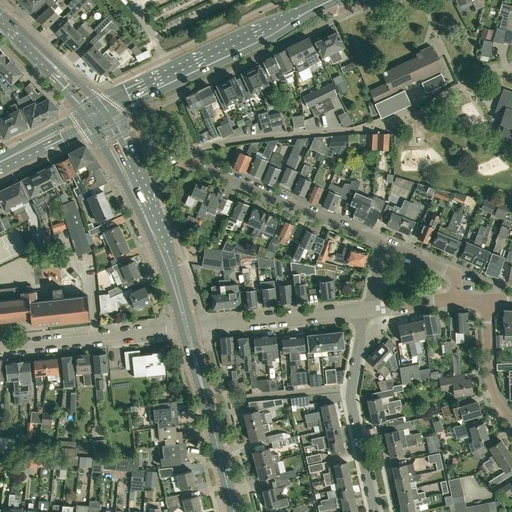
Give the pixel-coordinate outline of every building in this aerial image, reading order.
[(23,0),(21,2),(30,12),(39,4),(43,8),(51,0),(23,0)] [(46,27),(53,20),(58,15),(54,10),(58,6),(52,0),(48,4),(50,7),(37,19),(46,27)] [(72,10),(80,2),(81,0),(73,0),(68,5),(72,10)] [(457,0),(459,5),(469,0),(470,0),(476,10),(483,6),(480,0),(457,0)] [(80,2),(72,10),(65,16),(69,20),(83,6),(80,2)] [(511,12),(504,10),(499,28),(511,31),(511,12)] [(107,16),(93,29),(98,34),(101,31),(111,21),(107,16)] [(64,41),(76,30),(67,20),(55,31),(64,41)] [(111,21),(101,31),(104,34),(110,29),(114,29),(115,31),(118,28),(111,21)] [(76,30),(64,41),(73,50),(80,44),(89,35),(80,25),(76,30)] [(481,37),(491,39),(493,30),(484,27),(481,37)] [(94,45),(104,35),(104,34),(101,31),(83,47),(87,51),(82,56),(91,65),(102,54),(94,45)] [(331,35),(326,37),(337,61),(342,59),(338,49),(343,47),(337,32),(336,32),(334,32),(331,33),(331,35)] [(309,37),(298,43),(309,66),(313,64),(311,60),(318,57),(315,52),(316,52),(309,37)] [(316,42),(315,42),(320,51),(322,57),(328,54),(332,64),(337,61),(326,37),(321,39),(320,39),(317,40),(316,42)] [(493,41),(491,41),(483,39),(480,55),(490,57),(493,41)] [(298,43),(286,48),(293,62),(294,62),(298,69),(304,66),(305,68),(309,66),(298,43)] [(442,74),(443,73),(430,46),(419,51),(419,52),(420,52),(421,55),(418,56),(418,55),(417,56),(382,73),(386,81),(385,82),(386,83),(369,91),(375,103),(375,104),(381,117),(410,104),(404,90),(402,91),(400,87),(422,77),(424,82),(422,83),(427,92),(446,84),(442,74)] [(291,73),(295,71),(284,49),(284,50),(274,55),(283,73),(285,79),(292,76),(291,73)] [(149,56),(150,56),(147,50),(146,51),(139,55),(141,60),(149,56)] [(109,74),(117,67),(121,63),(113,55),(111,57),(105,51),(102,54),(91,65),(100,75),(101,73),(103,75),(106,71),(109,74)] [(274,54),(262,60),(270,75),(277,72),(281,81),(285,79),(283,73),(274,55),(274,54)] [(0,78),(3,75),(14,64),(5,55),(0,60),(0,78)] [(19,71),(20,70),(14,64),(3,75),(0,78),(0,83),(1,85),(0,86),(0,92),(4,91),(10,88),(8,86),(12,82),(22,73),(19,71)] [(250,69),(259,89),(267,85),(269,89),(272,87),(273,84),(264,67),(264,68),(261,70),(259,65),(250,69)] [(251,93),(259,89),(250,69),(241,73),(243,78),(240,80),(249,99),(253,97),(251,93)] [(341,82),(343,81),(340,75),(333,78),(336,85),(336,84),(341,82)] [(249,99),(240,80),(236,81),(234,77),(225,81),(235,101),(243,97),(244,101),(249,99)] [(226,105),(235,101),(225,81),(216,85),(218,90),(215,91),(214,91),(224,111),(228,108),(226,105)] [(29,95),(20,99),(16,91),(20,90),(16,82),(10,88),(12,93),(19,106),(21,105),(31,126),(43,121),(34,103),(32,99),(29,95)] [(331,83),(317,90),(327,111),(334,108),(329,98),(336,94),(331,83)] [(40,92),(38,95),(28,84),(24,88),(29,95),(32,99),(34,103),(43,121),(56,114),(57,108),(48,99),(40,92)] [(286,84),(280,84),(282,94),(283,101),(289,100),(286,86),(286,84)] [(209,85),(197,91),(209,116),(214,114),(209,103),(216,99),(209,85)] [(511,92),(511,93),(506,91),(506,90),(503,89),(497,106),(505,108),(500,122),(505,124),(500,136),(511,140),(511,92)] [(317,90),(303,97),(308,108),(315,104),(320,114),(327,111),(317,90)] [(197,91),(185,97),(192,111),(199,108),(204,118),(204,119),(209,116),(197,91)] [(8,116),(16,134),(22,131),(21,129),(27,127),(16,104),(11,106),(14,113),(8,116)] [(269,119),(268,115),(267,112),(258,114),(260,122),(269,119)] [(271,127),(277,125),(274,114),(268,115),(269,119),(271,127)] [(9,135),(10,137),(16,134),(8,116),(1,119),(0,117),(0,129),(4,138),(9,135)] [(204,118),(204,119),(208,129),(213,138),(218,135),(218,134),(214,126),(209,116),(204,119),(204,118)] [(244,122),(243,119),(239,120),(236,122),(237,125),(239,127),(242,125),(245,124),(244,122)] [(234,132),(229,123),(229,122),(217,127),(222,138),(234,132)] [(377,149),(378,143),(378,133),(368,134),(368,145),(367,149),(377,149)] [(388,150),(388,144),(389,134),(378,133),(378,143),(377,149),(388,150)] [(368,134),(359,134),(359,144),(368,145),(368,134)] [(346,145),(346,144),(348,135),(332,136),(331,139),(330,138),(324,154),(329,156),(331,157),(335,146),(346,145)] [(409,136),(394,135),(393,143),(408,144),(409,136)] [(309,148),(324,154),(330,138),(326,137),(324,141),(314,137),(314,138),(313,138),(309,148)] [(274,149),(275,147),(278,140),(268,141),(261,158),(254,156),(248,172),(249,172),(249,174),(252,175),(253,174),(261,177),(268,161),(266,160),(271,149),(273,150),(274,149)] [(245,172),(252,157),(256,148),(256,147),(251,145),(250,145),(246,155),(238,152),(232,166),(245,172)] [(83,146),(68,153),(76,169),(86,165),(89,171),(92,169),(92,171),(79,177),(82,185),(86,192),(90,190),(108,182),(98,166),(95,160),(87,147),(83,146)] [(280,170),(280,169),(281,165),(280,163),(279,162),(282,155),(279,154),(274,152),(262,180),(274,185),(280,170)] [(291,186),(294,177),(296,171),(293,169),(298,158),(292,156),(287,167),(285,166),(279,180),(283,181),(283,183),(284,184),(284,185),(285,186),(287,187),(288,187),(289,186),(291,186)] [(75,170),(74,170),(68,158),(57,163),(64,179),(72,175),(78,188),(74,189),(77,196),(86,192),(82,185),(79,177),(75,170)] [(304,196),(308,187),(311,181),(303,178),(308,166),(304,164),(292,191),(304,196)] [(54,184),(58,183),(62,191),(67,189),(62,179),(60,180),(53,165),(46,169),(45,169),(53,185),(54,184)] [(323,178),(322,177),(325,169),(319,166),(311,184),(312,185),(306,199),(317,203),(325,183),(323,178)] [(53,185),(45,169),(32,176),(41,194),(42,194),(44,199),(49,197),(45,189),(52,186),(52,185),(53,185)] [(41,194),(32,176),(23,180),(33,201),(31,202),(38,216),(45,213),(39,202),(44,199),(42,194),(41,194)] [(21,201),(27,198),(19,182),(18,183),(17,182),(13,184),(12,186),(8,188),(20,212),(24,220),(29,218),(21,201)] [(346,198),(349,186),(349,182),(342,182),(340,186),(331,183),(321,205),(333,210),(339,196),(346,199),(346,198)] [(433,189),(416,183),(412,192),(429,199),(433,189)] [(201,201),(203,197),(207,187),(200,185),(200,186),(196,184),(194,190),(191,189),(185,204),(192,207),(196,199),(201,201)] [(349,186),(346,198),(358,203),(351,218),(361,223),(371,199),(355,192),(356,190),(349,186)] [(0,200),(6,213),(12,210),(15,215),(20,212),(8,188),(4,190),(2,189),(0,189),(0,200)] [(450,192),(436,189),(434,195),(446,201),(450,192)] [(77,196),(76,196),(79,202),(88,198),(98,222),(104,219),(114,215),(107,199),(106,194),(105,195),(103,191),(92,195),(90,190),(86,192),(77,196)] [(227,198),(223,196),(224,195),(216,191),(215,193),(211,191),(210,194),(207,192),(197,214),(204,217),(206,211),(215,215),(218,209),(221,210),(221,211),(228,214),(233,203),(226,200),(227,198)] [(371,199),(361,223),(372,228),(379,212),(380,212),(385,201),(373,196),(372,199),(371,199)] [(386,204),(380,218),(387,221),(386,225),(396,229),(406,207),(408,201),(403,199),(400,207),(392,204),(391,206),(386,204)] [(477,208),(481,201),(475,199),(471,205),(477,208)] [(491,213),(496,202),(484,199),(480,208),(491,213)] [(239,226),(249,205),(247,205),(248,204),(244,202),(242,203),(237,200),(225,227),(232,230),(235,224),(239,226)] [(62,205),(78,255),(89,251),(73,201),(62,205)] [(509,205),(499,203),(496,211),(506,214),(509,205)] [(253,207),(246,223),(255,227),(252,233),(256,235),(266,213),(253,207)] [(406,207),(396,229),(409,234),(415,221),(414,221),(409,219),(413,210),(406,207)] [(458,213),(443,249),(454,254),(460,241),(462,236),(456,233),(466,210),(461,207),(458,213)] [(445,228),(440,226),(432,244),(443,249),(458,213),(453,211),(445,228)] [(266,213),(256,235),(261,237),(264,231),(272,235),(279,219),(266,213)] [(427,242),(431,233),(439,216),(433,214),(428,226),(423,224),(417,238),(427,242)] [(0,218),(5,229),(12,226),(6,215),(0,218)] [(190,231),(192,227),(195,219),(189,216),(183,229),(190,231)] [(499,255),(503,244),(511,221),(504,219),(486,272),(490,273),(489,274),(494,276),(494,275),(497,276),(503,257),(499,255)] [(287,239),(290,234),(294,225),(284,221),(281,226),(279,225),(269,250),(276,253),(279,246),(278,245),(282,236),(287,239)] [(54,232),(66,228),(64,222),(52,226),(54,232)] [(102,225),(88,231),(90,236),(104,230),(102,225)] [(110,244),(123,238),(118,226),(104,231),(110,244)] [(310,249),(312,244),(316,235),(315,234),(315,233),(312,231),(310,232),(305,230),(299,244),(297,243),(292,256),(300,260),(306,247),(310,249)] [(478,247),(483,235),(478,233),(473,245),(466,242),(460,256),(460,258),(467,261),(467,259),(471,261),(478,247)] [(42,237),(43,250),(53,249),(52,244),(50,242),(49,236),(42,237)] [(115,256),(120,254),(129,250),(123,238),(110,244),(115,256)] [(216,248),(218,242),(213,239),(210,245),(212,246),(216,248)] [(332,242),(326,240),(319,260),(325,262),(332,242)] [(248,254),(251,249),(235,242),(233,248),(248,254)] [(318,242),(314,251),(321,254),(325,245),(318,242)] [(260,246),(257,256),(264,257),(268,250),(260,246)] [(222,259),(221,253),(221,250),(205,247),(204,256),(222,259)] [(366,253),(350,249),(344,247),(342,255),(336,253),(334,260),(353,266),(354,264),(363,266),(365,260),(366,260),(367,256),(366,255),(366,253)] [(482,266),(483,266),(489,252),(478,247),(471,261),(476,263),(475,265),(482,268),(482,266)] [(273,259),(276,253),(269,250),(268,250),(265,255),(273,259)] [(236,266),(235,255),(221,253),(222,259),(223,267),(236,266)] [(251,255),(248,254),(240,253),(241,261),(252,261),(251,255)] [(223,267),(222,259),(204,256),(202,266),(223,269),(223,267)] [(264,257),(257,256),(258,268),(275,266),(274,259),(264,257)] [(274,259),(275,266),(276,277),(277,292),(279,292),(280,302),(284,302),(284,304),(292,303),(292,301),(291,284),(283,285),(281,260),(274,259)] [(326,281),(324,268),(334,271),(336,265),(316,260),(315,268),(315,270),(317,270),(320,298),(334,296),(333,280),(326,281)] [(122,283),(130,279),(140,275),(133,261),(121,266),(120,262),(112,265),(114,270),(116,269),(122,283)] [(314,266),(291,262),(293,285),(294,285),(295,300),(300,300),(301,301),(304,301),(305,299),(307,299),(305,284),(300,284),(299,273),(304,273),(304,275),(315,273),(314,266)] [(249,274),(243,274),(246,305),(257,304),(255,290),(250,290),(249,274)] [(230,279),(224,280),(227,308),(233,307),(234,308),(238,307),(239,306),(240,306),(239,284),(231,285),(230,279)] [(223,292),(212,293),(213,309),(215,309),(216,310),(220,309),(221,308),(227,308),(224,280),(219,280),(220,289),(222,288),(223,292)] [(276,303),(274,287),(273,281),(260,282),(263,305),(276,303)] [(90,319),(89,309),(88,295),(37,301),(35,290),(32,291),(31,285),(0,288),(0,320),(30,318),(31,325),(90,319)] [(122,286),(108,292),(109,293),(109,297),(125,291),(122,286)] [(142,307),(142,305),(151,301),(144,287),(133,292),(131,288),(109,297),(111,311),(118,311),(116,299),(119,298),(120,300),(121,302),(122,303),(124,303),(126,303),(131,300),(135,308),(137,307),(138,309),(141,309),(142,307)] [(511,309),(503,310),(504,341),(511,340),(511,309)] [(464,342),(463,331),(469,331),(468,312),(454,312),(454,317),(448,317),(449,329),(455,329),(455,332),(456,331),(456,342),(464,342)] [(436,313),(420,315),(421,320),(424,333),(434,332),(436,343),(438,343),(439,354),(451,353),(450,341),(442,341),(441,331),(438,331),(436,313)] [(421,320),(410,323),(417,353),(421,352),(418,339),(425,337),(424,333),(421,320)] [(410,323),(398,326),(402,342),(409,341),(413,354),(417,353),(410,323)] [(336,332),(331,333),(334,355),(334,361),(339,360),(338,348),(344,348),(343,340),(345,340),(344,331),(342,331),(342,330),(336,330),(336,332)] [(326,331),(319,332),(321,350),(329,349),(330,361),(334,361),(334,355),(331,333),(326,333),(326,331)] [(308,364),(314,363),(313,351),(321,350),(319,332),(312,333),(313,335),(307,335),(309,348),(306,349),(308,364)] [(275,334),(265,336),(268,363),(279,362),(278,350),(277,350),(275,334)] [(296,336),(292,337),(295,364),(300,363),(299,351),(305,351),(303,336),(301,336),(300,335),(297,335),(296,336)] [(234,359),(233,346),(232,336),(219,338),(220,353),(226,353),(227,360),(234,359)] [(252,361),(250,346),(249,336),(249,339),(246,339),(246,338),(237,339),(239,354),(235,355),(236,363),(244,362),(245,370),(255,369),(254,360),(252,361)] [(265,336),(254,337),(255,352),(261,351),(263,363),(268,363),(265,336)] [(284,338),(282,338),(283,353),(289,353),(291,373),(290,374),(291,385),(297,385),(296,372),(296,368),(295,364),(292,337),(288,337),(288,336),(283,336),(284,338)] [(382,343),(374,351),(386,362),(389,359),(393,370),(398,367),(394,354),(382,343)] [(161,352),(152,353),(152,354),(148,355),(148,354),(144,355),(144,357),(140,357),(139,350),(124,352),(126,370),(132,369),(133,376),(146,375),(165,373),(164,358),(161,358),(161,352)] [(374,351),(367,359),(386,377),(390,372),(383,365),(386,362),(374,351)] [(106,354),(105,354),(103,353),(100,353),(98,355),(93,355),(96,388),(103,387),(102,372),(108,371),(106,354)] [(458,353),(451,354),(453,375),(460,374),(458,353)] [(90,371),(89,365),(88,355),(76,356),(77,372),(83,371),(84,385),(91,384),(90,371)] [(69,378),(74,377),(72,356),(61,358),(64,384),(67,383),(68,386),(70,386),(69,378)] [(60,382),(58,368),(57,358),(45,359),(47,375),(52,374),(53,383),(60,382)] [(40,376),(47,375),(45,359),(33,361),(36,385),(41,385),(40,376)] [(31,378),(30,371),(29,361),(17,362),(21,394),(32,392),(31,378)] [(21,396),(21,394),(17,362),(6,363),(8,381),(13,380),(14,386),(13,387),(14,405),(20,405),(21,396)] [(419,364),(399,367),(401,384),(421,381),(420,373),(419,364)] [(337,383),(335,371),(335,369),(325,370),(327,384),(337,383)] [(335,371),(337,383),(337,384),(342,384),(345,370),(335,371)] [(307,384),(306,374),(306,371),(296,372),(297,385),(307,384)] [(430,371),(420,373),(421,381),(431,379),(430,371)] [(321,385),(321,380),(316,380),(315,375),(309,375),(310,387),(321,385)] [(470,379),(456,381),(454,375),(439,378),(441,390),(453,388),(454,396),(472,393),(470,379)] [(378,381),(382,392),(394,390),(391,378),(386,379),(378,381)] [(227,380),(229,392),(238,391),(237,379),(227,380)] [(269,379),(256,380),(257,387),(263,392),(270,391),(269,380),(269,379)] [(272,380),(269,380),(270,391),(277,391),(276,384),(274,382),(272,382),(272,380)] [(368,407),(369,407),(370,412),(383,409),(388,408),(395,407),(401,405),(399,399),(394,401),(392,396),(395,395),(394,390),(382,392),(383,397),(367,400),(367,401),(366,401),(366,402),(367,406),(368,407)] [(291,406),(309,404),(308,396),(290,398),(291,406)] [(260,409),(275,406),(274,399),(258,401),(260,409)] [(177,406),(171,407),(170,402),(148,404),(150,424),(160,422),(160,426),(160,427),(175,425),(179,425),(177,406)] [(444,417),(461,412),(463,419),(480,414),(477,402),(454,409),(452,404),(441,407),(444,417)] [(323,417),(336,415),(334,403),(321,406),(322,412),(305,416),(306,421),(323,417)] [(40,422),(42,407),(37,406),(37,411),(32,411),(31,421),(29,421),(26,439),(30,439),(32,422),(40,422)] [(42,406),(42,407),(40,422),(42,423),(41,434),(51,435),(53,412),(47,412),(47,408),(45,406),(42,406)] [(372,424),(384,422),(386,426),(403,422),(402,417),(386,420),(383,409),(370,412),(371,418),(370,418),(369,419),(370,423),(371,424),(372,424)] [(244,417),(241,418),(243,425),(246,424),(247,428),(266,423),(263,412),(259,413),(258,410),(243,414),(244,417)] [(326,429),(339,426),(336,415),(323,417),(306,421),(307,427),(319,425),(320,431),(326,429)] [(266,423),(247,428),(250,441),(265,437),(264,432),(269,431),(267,423),(266,423)] [(483,423),(469,427),(468,423),(449,428),(451,433),(453,432),(454,433),(464,430),(466,436),(472,434),(474,441),(468,443),(471,452),(483,445),(481,439),(488,437),(483,423)] [(176,432),(175,425),(160,427),(160,426),(154,427),(155,440),(164,439),(164,444),(164,445),(180,443),(183,443),(182,431),(176,432)] [(341,438),(339,426),(326,429),(327,435),(311,438),(312,444),(316,444),(341,438)] [(402,429),(385,433),(387,445),(416,438),(421,437),(420,432),(411,434),(411,433),(404,435),(402,429)] [(266,443),(272,441),(291,437),(290,434),(284,432),(281,433),(265,437),(266,443)] [(436,434),(425,436),(428,453),(441,450),(436,434)] [(291,437),(272,441),(273,447),(299,441),(298,435),(291,437)] [(329,447),(331,453),(344,450),(341,438),(316,444),(318,449),(329,447)] [(416,438),(387,445),(390,457),(403,454),(401,448),(417,444),(416,438)] [(105,439),(93,441),(95,455),(107,453),(105,439)] [(489,459),(483,463),(486,467),(508,453),(501,440),(490,447),(494,454),(488,457),(489,459)] [(164,445),(164,444),(158,445),(159,458),(167,457),(168,465),(180,463),(180,462),(187,461),(186,443),(183,443),(180,443),(164,445)] [(483,445),(471,452),(475,458),(487,450),(483,445)] [(56,456),(67,457),(74,457),(74,447),(56,446),(56,456)] [(269,448),(253,452),(256,465),(272,461),(274,460),(275,462),(277,461),(277,460),(279,460),(278,454),(271,456),(269,448)] [(320,453),(306,456),(308,464),(322,460),(320,453)] [(440,453),(428,455),(429,463),(435,462),(437,470),(443,469),(440,453)] [(496,469),(501,466),(505,471),(505,472),(511,468),(511,467),(511,458),(508,453),(486,467),(488,471),(494,467),(496,469)] [(12,456),(7,456),(6,467),(9,467),(14,468),(16,457),(12,456)] [(30,456),(29,468),(36,468),(36,466),(42,466),(43,456),(30,456)] [(53,465),(54,456),(45,456),(44,465),(53,465)] [(67,457),(56,456),(55,456),(54,468),(61,468),(61,476),(65,476),(66,464),(67,457)] [(92,467),(93,458),(79,457),(78,466),(92,467)] [(103,462),(103,458),(93,458),(92,467),(92,471),(102,472),(103,468),(103,462)] [(116,470),(117,458),(103,458),(103,462),(103,468),(116,470)] [(117,458),(116,470),(132,471),(133,459),(117,458)] [(272,461),(256,465),(260,479),(276,475),(272,462),(275,462),(274,460),(272,461)] [(324,470),(322,462),(309,466),(310,473),(324,470)] [(349,474),(347,462),(334,465),(336,477),(349,474)] [(405,464),(392,467),(395,479),(415,475),(413,463),(405,465),(405,464)] [(192,470),(182,473),(177,474),(177,475),(174,475),(172,468),(158,469),(160,478),(170,476),(172,482),(179,480),(181,490),(195,486),(192,470)] [(281,480),(288,478),(295,476),(294,470),(280,474),(281,480)] [(147,473),(132,471),(131,481),(143,482),(143,481),(146,481),(147,473)] [(147,472),(147,480),(157,481),(158,473),(147,472)] [(338,489),(352,486),(349,474),(336,477),(331,478),(324,479),(325,485),(333,484),(333,483),(337,482),(338,489)] [(420,474),(415,475),(395,479),(397,491),(410,488),(415,487),(414,481),(421,479),(420,474)] [(503,479),(500,474),(488,482),(491,487),(503,479)] [(305,477),(302,476),(299,481),(304,484),(306,481),(307,479),(305,477)] [(287,494),(284,495),(278,496),(277,490),(282,487),(282,486),(289,484),(288,478),(281,480),(275,481),(277,487),(262,490),(267,508),(277,506),(277,507),(289,504),(287,494)] [(448,480),(449,486),(461,484),(460,478),(448,480)] [(511,484),(511,485),(509,483),(503,487),(508,494),(511,491),(511,484)] [(450,492),(462,490),(461,484),(449,486),(450,492)] [(338,489),(334,490),(335,496),(328,497),(328,499),(320,501),(321,505),(326,504),(329,503),(354,497),(352,486),(338,489)] [(410,488),(397,491),(400,503),(425,497),(424,491),(412,494),(410,488)] [(451,495),(452,498),(464,496),(462,490),(450,492),(451,495)] [(13,511),(15,499),(15,494),(9,494),(8,509),(3,508),(2,511),(13,511)] [(198,495),(188,498),(183,499),(180,500),(179,495),(165,498),(168,508),(177,505),(178,507),(184,505),(186,511),(197,511),(201,511),(198,495)] [(445,505),(453,503),(452,498),(451,495),(443,497),(445,505)] [(429,496),(425,497),(400,503),(401,511),(412,511),(421,510),(419,505),(430,502),(429,496)] [(453,504),(465,501),(464,496),(452,498),(453,503),(453,504)] [(342,506),(343,511),(357,509),(354,497),(329,503),(330,509),(338,507),(342,506)] [(18,509),(18,500),(15,499),(13,511),(23,511),(24,510),(18,509)] [(453,504),(454,510),(465,507),(466,507),(465,501),(453,504)] [(27,511),(37,511),(38,511),(38,508),(33,508),(33,503),(28,503),(27,511)]
